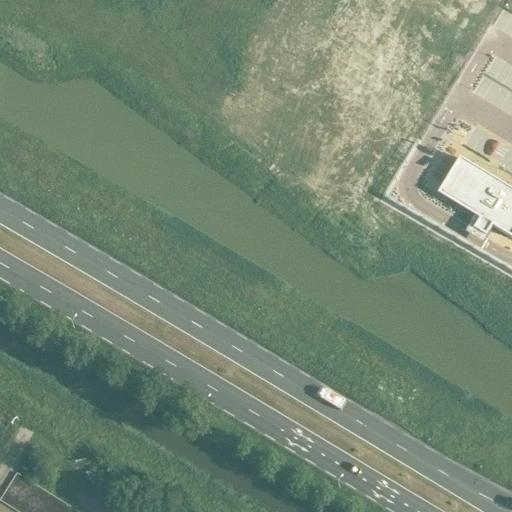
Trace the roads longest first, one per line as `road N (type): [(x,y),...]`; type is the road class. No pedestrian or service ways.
road 1 (primary): [(511,509),(0,207)]
road 2 (primary): [(0,261),(417,511)]
